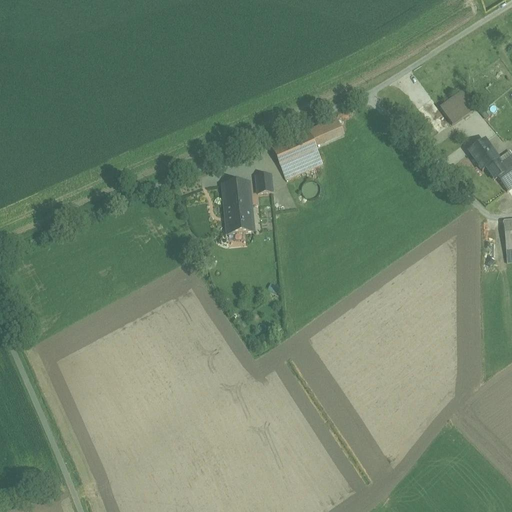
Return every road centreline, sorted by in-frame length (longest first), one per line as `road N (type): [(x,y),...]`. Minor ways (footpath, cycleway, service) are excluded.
road 1 (unclassified): [(0,258),(368,85)]
road 2 (unclassified): [(0,312),(81,511)]
road 3 (unclassified): [(511,217),(492,219),(466,205),(368,85)]
road 4 (unclassified): [(368,85),(505,0)]
